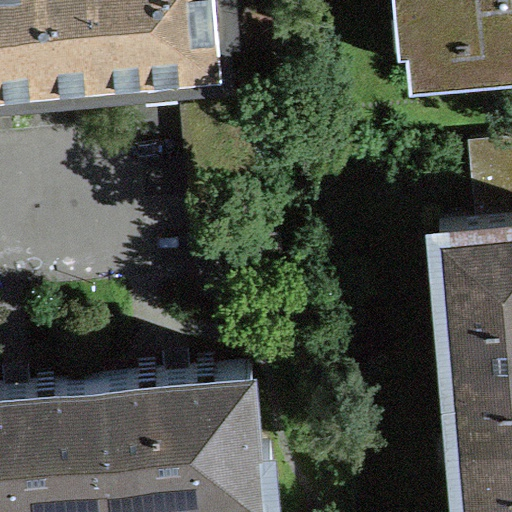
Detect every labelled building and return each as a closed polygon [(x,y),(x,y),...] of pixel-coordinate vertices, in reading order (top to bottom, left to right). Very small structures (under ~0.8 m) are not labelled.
[(0,0),(0,79),(42,75),(100,70),(93,0),(0,0)] [(93,0),(100,70),(157,65),(225,59),(221,15),(231,14),(229,0),(93,0)] [(511,0),(404,0),(410,63),(511,53),(511,0)] [(245,86),(182,91),(185,121),(191,191),(254,185),(245,86)] [(464,391),(467,427),(511,423),(511,130),(470,134),(477,209),(439,212),(455,392),(464,391)] [(254,185),(191,191),(195,234),(200,288),(263,282),(254,185)] [(258,435),(250,355),(175,361),(96,368),(108,501),(262,487),(261,480),(273,479),(269,434),(258,435)] [(0,509),(108,501),(96,368),(14,376),(0,377),(0,509)] [(511,511),(511,423),(467,427),(470,464),(461,464),(461,466),(465,511),(511,511)]
